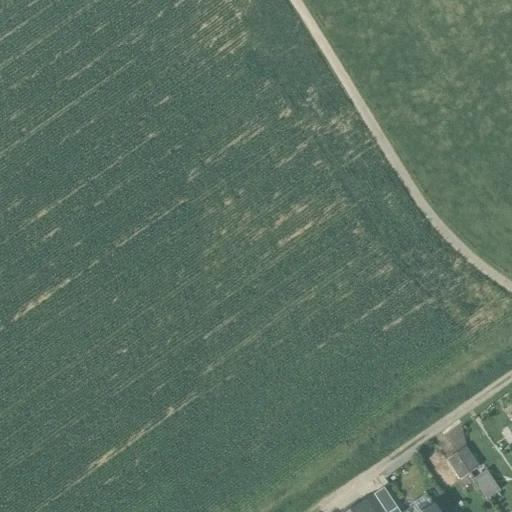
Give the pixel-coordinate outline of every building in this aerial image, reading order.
[(489,471),(475,451),(466,458),(479,478),(489,471)] [(479,478),(466,458),(456,465),(469,485),(479,478)] [(498,472),(485,480),(498,500),(511,492),(498,472)] [(408,511),(395,492),(385,499),(393,511),(408,511)] [(393,511),(385,499),(375,506),(378,511),(393,511)]
